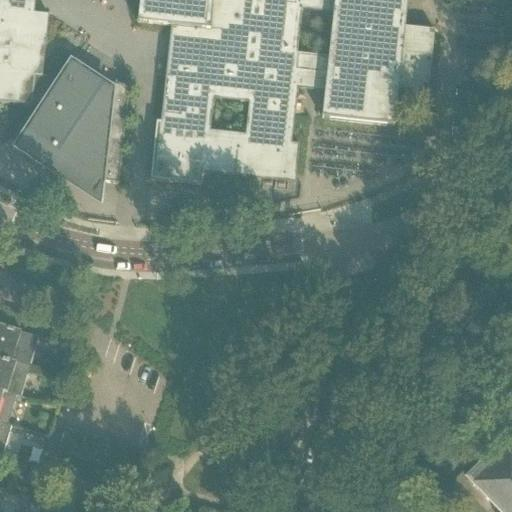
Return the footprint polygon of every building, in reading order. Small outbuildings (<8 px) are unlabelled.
[(0,0),(0,103),(32,106),(32,105),(45,107),(17,150),(77,189),(81,191),(86,193),(103,195),(103,193),(101,193),(102,183),(119,185),(129,87),(111,85),(110,91),(73,64),(63,80),(42,78),(49,17),(34,15),(35,0),(0,0)] [(140,0),(138,24),(171,28),(160,124),(163,124),(159,162),(153,161),(150,181),(202,185),(203,174),(257,180),(258,173),(296,177),(299,146),(291,145),(297,90),(324,93),(321,119),(394,127),(398,89),(428,93),(434,32),(405,29),(408,0),(140,0)] [(0,360),(28,369),(37,339),(19,334),(23,319),(0,312),(0,360)] [(0,392),(20,399),(28,369),(0,360),(0,392)] [(0,424),(7,427),(12,408),(13,406),(16,397),(0,392),(0,424)] [(0,457),(2,458),(11,428),(7,427),(0,424),(0,457)] [(57,455),(68,458),(76,433),(64,430),(57,455)] [(68,458),(80,462),(87,437),(76,433),(68,458)] [(80,462),(92,465),(99,440),(87,437),(80,462)] [(92,465),(103,468),(111,444),(99,440),(92,465)] [(103,468),(115,472),(122,447),(111,444),(103,468)] [(115,472),(127,475),(134,451),(122,447),(115,472)] [(484,465),(467,481),(497,511),(511,511),(511,452),(509,450),(489,470),(484,465)] [(134,451),(127,475),(139,479),(146,454),(134,451)]
